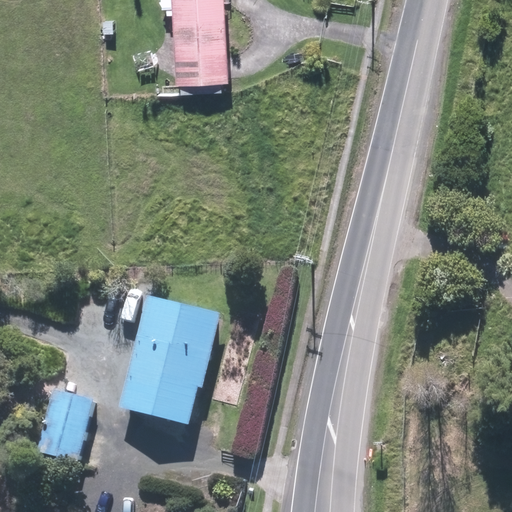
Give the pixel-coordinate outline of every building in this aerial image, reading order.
[(175,9),(179,85),(232,82),(226,0),(164,0),(165,10),(175,9)] [(104,21),(105,33),(114,33),(114,21),(104,21)] [(122,410),(192,428),(201,391),(204,391),(223,317),(150,299),(122,410)] [(7,404),(24,408),(28,394),(11,390),(7,404)] [(40,455),(80,465),(96,402),(56,392),(40,455)]
